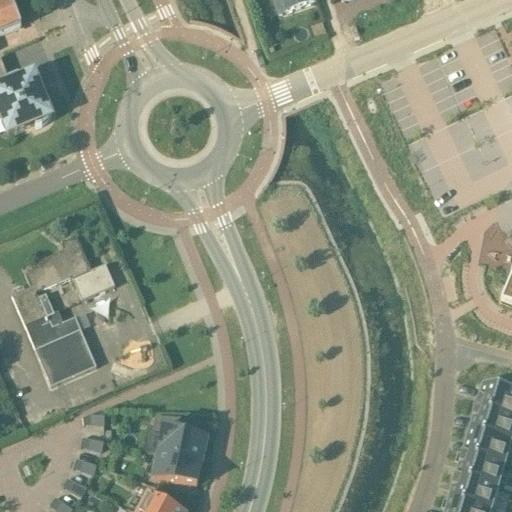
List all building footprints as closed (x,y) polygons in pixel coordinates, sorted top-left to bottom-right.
[(0,0),(0,9),(11,5),(8,0),(0,0)] [(272,0),(278,18),(316,5),(314,0),(272,0)] [(0,37),(21,29),(11,5),(0,9),(0,37)] [(314,40),(326,36),(322,25),(310,29),(314,40)] [(34,127),(36,131),(42,129),(45,127),(48,124),(50,121),(51,117),(51,113),(50,109),(48,103),(43,105),(33,80),(20,85),(18,81),(10,85),(0,62),(0,120),(1,120),(8,137),(34,127)] [(12,298),(11,299),(35,353),(50,389),(96,369),(80,333),(74,321),(62,326),(57,315),(53,316),(45,298),(39,300),(37,296),(72,281),(82,304),(114,289),(105,268),(91,274),(77,243),(61,244),(62,254),(21,272),(30,291),(24,293),(21,290),(12,294),(12,298)] [(511,276),(500,305),(511,309),(511,276)] [(511,396),(482,388),(475,412),(511,422),(511,396)] [(511,422),(475,412),(468,435),(511,447),(511,422)] [(91,428),(104,428),(104,418),(91,418),(91,428)] [(157,456),(202,466),(207,441),(178,435),(180,420),(155,420),(152,433),(162,435),(157,456)] [(511,447),(468,435),(461,458),(505,471),(511,447)] [(103,445),(90,443),(88,452),(101,455),(103,445)] [(157,456),(152,481),(197,490),(202,466),(157,456)] [(461,458),(454,481),(498,494),(505,471),(461,458)] [(96,469),(84,465),(80,474),(93,478),(96,469)] [(454,481),(447,504),(475,511),(493,511),(498,494),(454,481)] [(75,486),(70,494),(81,500),(86,492),(75,486)] [(138,511),(176,511),(147,496),(138,511)]
